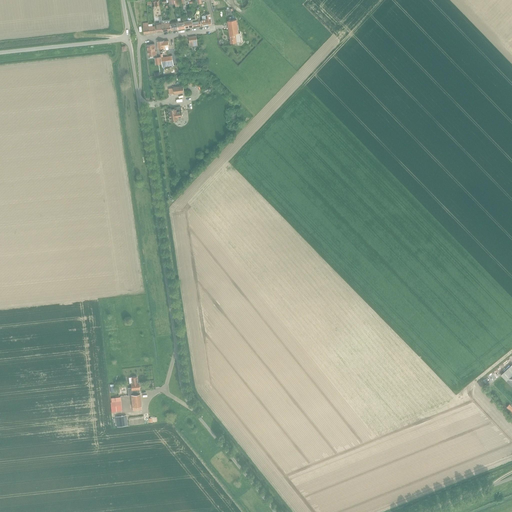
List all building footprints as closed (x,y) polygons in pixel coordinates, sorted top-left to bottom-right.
[(202,20),(201,20),(202,25),(211,24),(210,18),(210,14),(205,15),(206,15),(202,16),(202,20)] [(195,19),(192,20),(193,27),(201,25),(199,17),(198,17),(195,19)] [(192,19),(184,20),(185,28),(193,27),(192,20),(192,19)] [(227,21),(231,43),(236,42),(235,36),(239,35),(236,19),(227,21)] [(184,20),(177,21),(177,22),(178,29),(184,28),(185,28),(184,20)] [(164,31),(162,22),(155,23),(156,32),(164,31)] [(163,22),(162,22),(164,31),(171,30),(170,23),(170,22),(163,23),(163,22)] [(193,46),(198,45),(196,35),(188,37),(189,42),(188,42),(189,46),(193,46)] [(164,40),(157,41),(158,48),(165,48),(165,47),(169,46),(168,40),(164,41),(164,40)] [(147,47),(149,56),(156,54),(156,51),(155,51),(154,44),(147,45),(147,47)] [(162,66),(173,65),(172,56),(161,57),(162,66)] [(183,85),(173,87),(174,94),(184,92),(183,85)] [(181,110),(180,106),(176,107),(176,109),(169,110),(170,121),(178,120),(178,118),(183,117),(182,114),(182,113),(182,110),(181,110)] [(511,363),(501,375),(511,386),(511,363)] [(139,394),(138,389),(139,389),(138,382),(137,383),(136,376),(130,377),(131,383),(130,384),(130,387),(127,388),(128,395),(131,395),(139,394)] [(132,410),(141,409),(139,394),(131,395),(132,410)]
